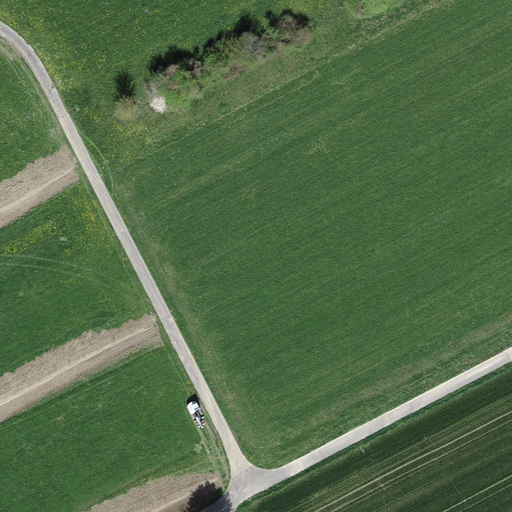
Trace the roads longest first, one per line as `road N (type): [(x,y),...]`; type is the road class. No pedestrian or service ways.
road 1 (track): [(253,488),(36,67),(0,28)]
road 2 (track): [(210,511),(511,352)]
